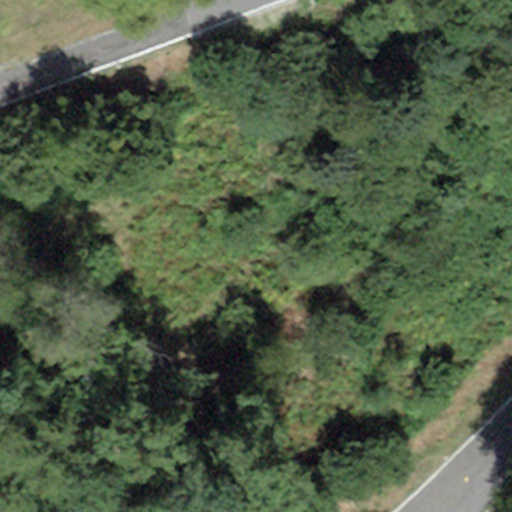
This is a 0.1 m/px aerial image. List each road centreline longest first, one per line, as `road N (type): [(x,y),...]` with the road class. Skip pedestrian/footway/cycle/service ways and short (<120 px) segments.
road 1 (unclassified): [(237,0),(0,87)]
road 2 (unclassified): [(425,511),(511,427)]
